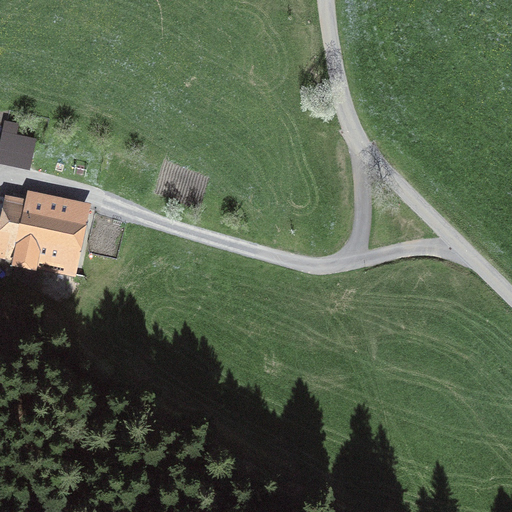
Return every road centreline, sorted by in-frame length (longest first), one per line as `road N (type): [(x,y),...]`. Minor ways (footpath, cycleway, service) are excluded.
road 1 (unclassified): [(511,297),(361,145),(337,80),(325,0)]
road 2 (track): [(350,259),(297,262),(0,177)]
